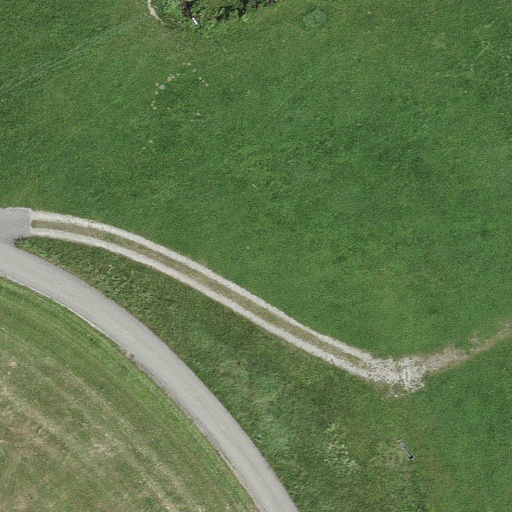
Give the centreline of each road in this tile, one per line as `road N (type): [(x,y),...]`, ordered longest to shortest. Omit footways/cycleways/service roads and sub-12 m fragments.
road 1 (track): [(0,228),(38,225),(132,246),(301,342),(371,369)]
road 2 (unclassified): [(280,511),(239,447),(164,362),(75,296),(0,259)]
